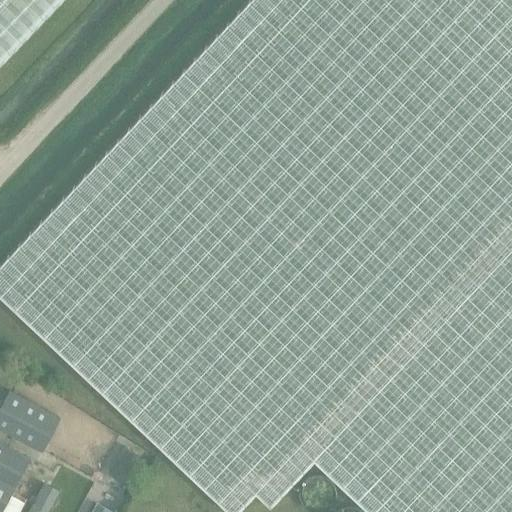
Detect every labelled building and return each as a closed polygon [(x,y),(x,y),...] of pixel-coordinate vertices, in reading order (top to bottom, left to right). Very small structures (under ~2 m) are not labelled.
[(511,511),(511,0),(250,0),(0,265),(0,293),(232,511),(237,511),(257,492),(272,505),(315,459),(371,511),(511,511)] [(0,0),(0,61),(58,0),(0,0)] [(0,429),(40,451),(58,418),(9,392),(0,408),(0,429)] [(0,443),(0,477),(15,485),(29,459),(0,443)] [(124,446),(111,467),(132,481),(145,460),(124,446)] [(14,488),(15,485),(0,477),(0,511),(13,487),(14,488)]
